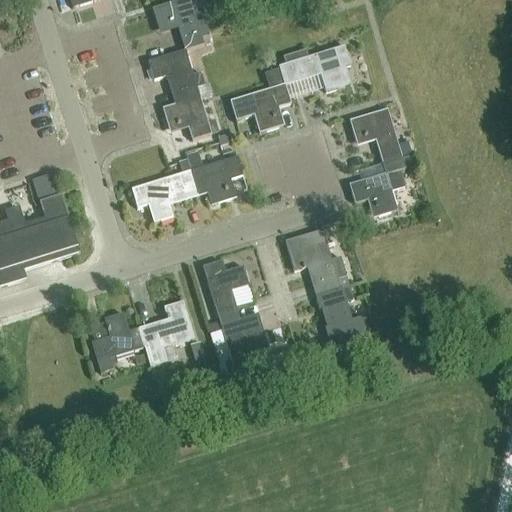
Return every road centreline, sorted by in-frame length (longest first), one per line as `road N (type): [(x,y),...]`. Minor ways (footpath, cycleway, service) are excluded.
road 1 (residential): [(120,271),(37,0)]
road 2 (residential): [(310,164),(323,208),(120,271)]
road 3 (residential): [(120,271),(0,307)]
